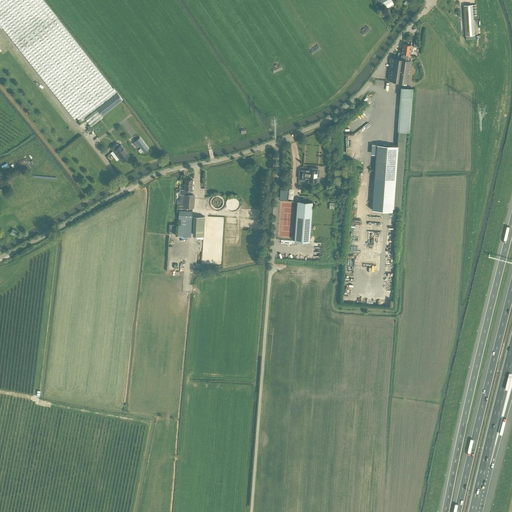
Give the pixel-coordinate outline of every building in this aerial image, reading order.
[(43,0),(0,0),(0,25),(74,119),(76,117),(80,122),(85,118),(90,124),(91,125),(103,117),(102,115),(122,99),(58,18),(43,0)] [(476,5),(472,5),(464,5),(465,21),(473,20),(473,15),(477,15),(476,5)] [(360,32),(364,35),(371,28),(367,25),(360,32)] [(398,52),(397,58),(403,59),(404,53),(409,54),(411,45),(403,44),(402,52),(398,52)] [(403,59),(397,58),(391,57),(388,80),(408,83),(411,60),(409,60),(409,54),(404,53),(403,59)] [(400,97),(401,97),(398,132),(406,132),(409,133),(413,88),(401,87),(400,97)] [(405,145),(406,132),(398,132),(397,146),(393,208),(395,208),(400,209),(403,177),(403,168),(405,145)] [(140,138),(133,143),(136,146),(139,145),(144,151),(148,148),(140,138)] [(111,148),(119,159),(122,162),(130,156),(121,145),(119,146),(117,143),(111,148)] [(393,208),(397,146),(377,144),(376,155),(372,210),(392,211),(393,208)] [(309,171),(306,170),(300,170),(299,179),(305,179),(305,177),(309,178),(309,181),(317,182),(317,176),(318,176),(319,176),(319,174),(318,173),(317,173),(318,168),(310,168),(309,171)] [(184,195),(184,200),(177,200),(177,204),(179,204),(179,218),(192,219),(192,208),(194,208),(194,195),(188,195),(189,190),(192,190),(193,179),(185,179),(185,189),(180,189),(179,194),(184,195)] [(297,201),(294,241),(309,242),(312,202),(297,201)] [(204,236),(205,216),(196,216),(195,236),(204,236)] [(191,232),(192,219),(180,218),(180,226),(186,226),(186,232),(191,232)] [(173,269),(181,269),(181,261),(177,261),(178,259),(173,259),(173,269)]
